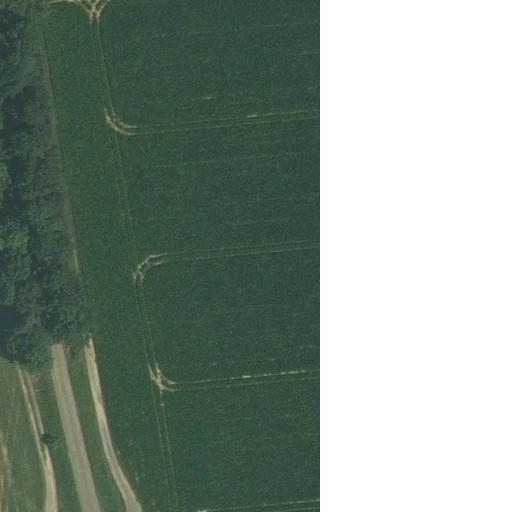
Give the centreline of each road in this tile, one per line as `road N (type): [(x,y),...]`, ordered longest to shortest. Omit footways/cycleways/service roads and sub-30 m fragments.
road 1 (track): [(0,90),(92,511)]
road 2 (track): [(34,0),(88,351)]
road 3 (track): [(0,304),(48,468),(51,511)]
road 4 (track): [(134,511),(103,435),(88,351)]
